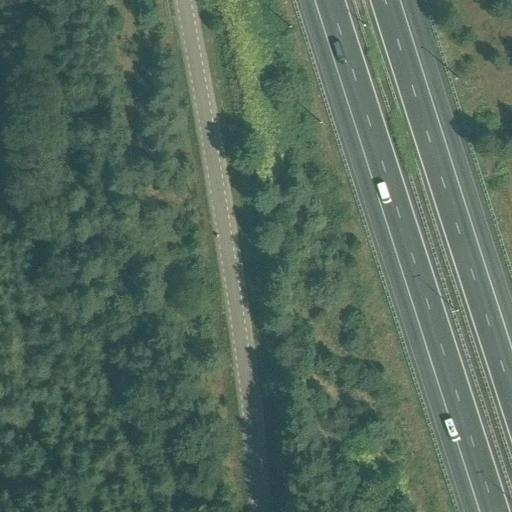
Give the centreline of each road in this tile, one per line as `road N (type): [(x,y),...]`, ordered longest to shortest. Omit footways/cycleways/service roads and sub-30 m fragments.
road 1 (motorway): [(325,0),(484,511)]
road 2 (tertiary): [(261,511),(229,230),(180,0)]
road 3 (motorway): [(511,376),(392,0)]
